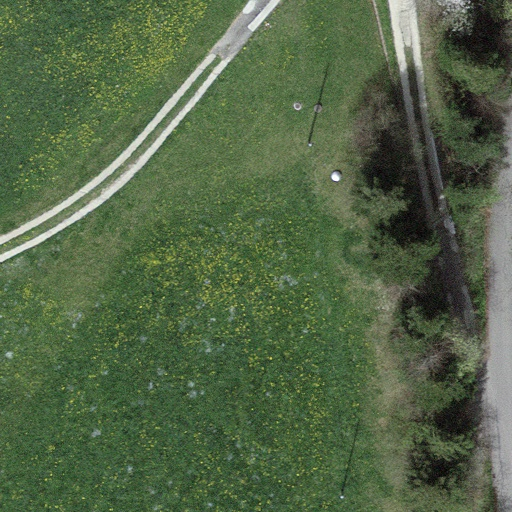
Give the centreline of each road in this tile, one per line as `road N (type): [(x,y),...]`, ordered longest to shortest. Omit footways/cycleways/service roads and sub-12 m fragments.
road 1 (track): [(414,0),(476,335),(511,374)]
road 2 (track): [(0,249),(132,171),(270,0)]
